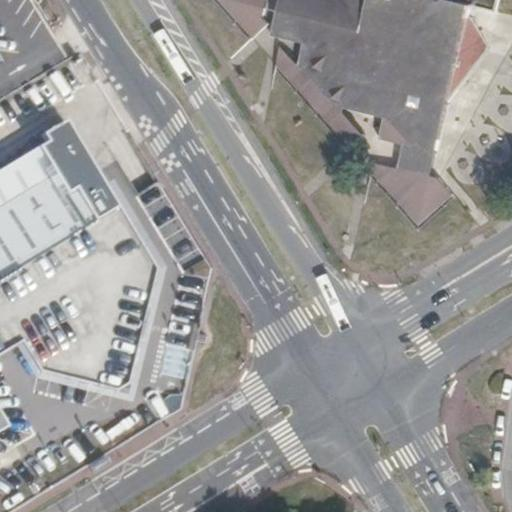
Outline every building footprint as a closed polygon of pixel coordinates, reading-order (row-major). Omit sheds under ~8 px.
[(219,0),(253,38),(269,23),(263,16),(266,0),(219,0)] [(408,162),(433,168),(449,100),(487,47),(473,17),(469,16),(471,4),(497,11),(499,0),(284,0),(275,36),(307,44),(302,68),(301,73),(328,101),(334,101),(393,115),(386,140),(411,147),(408,162)] [(301,73),(302,68),(280,47),(277,65),(349,147),(364,133),(334,101),(328,101),(301,73)] [(113,390),(125,340),(134,309),(146,258),(63,120),(40,134),(45,143),(0,170),(0,428),(5,426),(0,418),(0,353),(23,340),(40,371),(113,390)] [(438,178),(431,176),(406,171),(374,162),(371,174),(418,225),(452,194),(438,178)] [(431,176),(433,168),(408,162),(406,171),(431,176)] [(134,309),(125,340),(133,342),(141,311),(134,309)]
